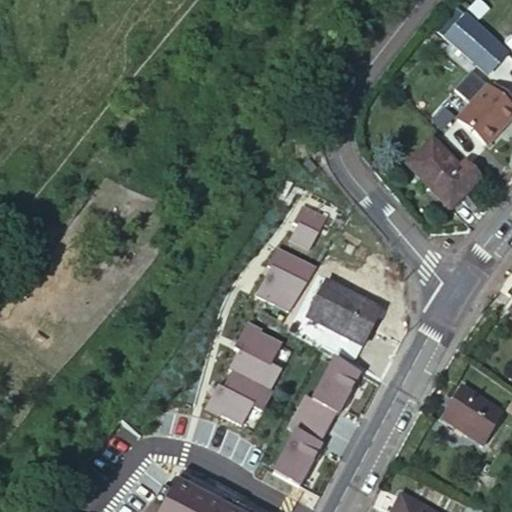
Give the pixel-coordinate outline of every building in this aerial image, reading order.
[(490,90),(511,109),(511,100),(495,85),(490,90)] [(486,148),(511,118),(511,109),(490,90),(486,87),(456,121),(486,148)] [(446,208),(462,193),(465,194),(481,179),(466,163),(459,170),(433,142),(407,165),(446,208)] [(333,325),(363,339),(378,306),(320,279),(302,316),(331,330),(333,325)] [(221,397),(228,388),(195,363),(188,372),(221,397)] [(195,431),(221,397),(188,372),(161,406),(165,409),(143,437),(115,472),(103,463),(88,482),(79,493),(65,511),(119,511),(186,425),(195,431)] [(460,389),(446,413),(452,417),(448,424),(484,445),(502,414),(460,389)] [(446,413),(442,420),(448,424),(452,417),(446,413)] [(115,472),(143,437),(119,418),(68,466),(88,482),(103,463),(115,472)] [(180,487),(165,509),(170,511),(255,511),(260,505),(192,463),(177,486),(180,487)] [(430,511),(400,497),(392,511),(430,511)]
